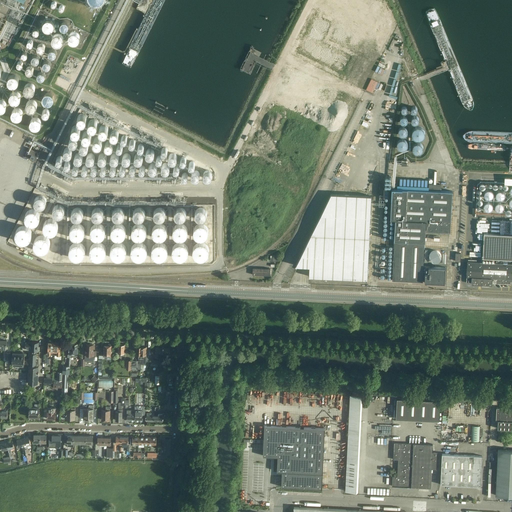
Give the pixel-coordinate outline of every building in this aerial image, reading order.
[(329,0),(317,0),(315,6),(367,33),(372,22),(329,0)] [(44,22),(44,23),(44,24),(44,25),(44,26),(44,27),(45,28),(45,29),(46,29),(47,30),(48,30),(49,30),(50,30),(51,30),(52,29),(53,29),(53,28),(54,28),(54,27),(54,26),(54,25),(54,24),(54,23),(54,22),(53,22),(53,21),(52,20),(51,20),(50,20),(50,19),(49,19),(48,19),(47,20),(46,20),(45,21),(44,22)] [(64,22),(63,22),(62,23),(61,24),(61,25),(61,26),(61,27),(62,28),(63,29),(64,30),(65,30),(66,30),(66,29),(67,29),(68,29),(68,28),(69,27),(69,26),(69,25),(69,24),(69,23),(68,23),(67,22),(66,22),(65,21),(64,21),(64,22)] [(71,34),(70,35),(70,36),(69,37),(69,38),(69,39),(70,39),(70,40),(70,41),(71,41),(71,42),(72,42),(72,43),(73,43),(74,43),(75,43),(76,43),(77,43),(78,43),(78,42),(79,42),(79,41),(80,41),(80,40),(80,39),(80,38),(80,37),(80,36),(80,35),(79,34),(78,33),(77,33),(77,32),(76,32),(75,32),(74,32),(73,32),(73,33),(72,33),(71,33),(71,34)] [(54,35),(54,36),(53,37),(53,38),(53,39),(53,40),(53,41),(53,42),(54,43),(54,44),(55,44),(56,45),(57,45),(58,45),(59,45),(60,45),(61,45),(61,44),(62,44),(62,43),(63,43),(63,42),(64,41),(64,40),(64,39),(64,38),(63,37),(63,36),(62,36),(62,35),(61,35),(60,34),(59,34),(58,34),(57,34),(56,34),(55,35),(54,35)] [(366,55),(371,46),(373,42),(370,41),(367,40),(362,50),(365,51),(364,53),(366,55)] [(418,75),(414,65),(401,72),(405,81),(418,75)] [(18,77),(17,76),(16,75),(15,75),(14,75),(13,75),(12,75),(11,75),(10,76),(10,77),(9,77),(9,78),(8,79),(8,80),(8,81),(8,82),(9,83),(9,84),(10,85),(11,85),(11,86),(12,86),(13,86),(14,86),(15,86),(16,85),(17,85),(18,84),(19,83),(19,82),(19,81),(19,80),(19,79),(18,78),(18,77)] [(21,98),(21,97),(21,96),(21,95),(20,94),(19,93),(18,92),(17,92),(16,92),(15,92),(14,92),(13,92),(12,93),(11,94),(11,95),(10,96),(10,97),(10,98),(10,99),(11,100),(11,101),(12,102),(13,102),(13,103),(14,103),(15,103),(16,103),(17,103),(18,102),(19,102),(20,101),(21,100),(21,99),(21,98)] [(54,98),(54,97),(54,96),(53,95),(53,94),(52,94),(51,93),(50,92),(49,92),(48,92),(47,92),(46,93),(45,93),(44,94),(44,95),(43,95),(43,96),(43,97),(43,98),(43,99),(43,100),(43,101),(44,101),(44,102),(45,103),(46,103),(47,103),(48,104),(49,104),(50,103),(51,103),(52,103),(52,102),(53,101),(53,100),(54,99),(54,98)] [(23,114),(23,113),(23,112),(22,111),(22,110),(21,110),(20,109),(19,109),(18,108),(17,108),(16,108),(15,109),(14,109),(13,110),(12,111),(12,112),(12,113),(12,114),(12,115),(12,116),(13,117),(13,118),(14,119),(15,119),(16,119),(17,119),(18,119),(19,119),(20,119),(20,118),(21,118),(22,117),(22,116),(23,115),(23,114)] [(86,119),(86,118),(86,117),(86,116),(85,115),(84,115),(84,114),(83,114),(82,114),(81,114),(80,114),(79,114),(78,115),(77,116),(77,117),(77,118),(77,119),(77,120),(78,121),(79,122),(80,122),(81,123),(82,123),(83,122),(84,122),(84,121),(85,121),(86,120),(86,119)] [(408,120),(408,119),(408,118),(407,117),(406,116),(405,116),(404,116),(403,116),(402,116),(401,117),(401,118),(400,118),(400,119),(400,120),(400,121),(401,122),(401,123),(402,123),(403,123),(403,124),(404,124),(405,124),(406,123),(407,122),(408,121),(408,120)] [(41,123),(41,122),(41,121),(41,120),(40,120),(40,119),(39,118),(38,118),(37,118),(36,118),(35,118),(34,118),(33,118),(33,119),(32,119),(31,120),(31,121),(30,122),(30,123),(30,124),(31,125),(31,126),(32,127),(33,128),(34,128),(35,129),(36,129),(37,129),(37,128),(38,128),(39,128),(40,127),(40,126),(41,125),(41,124),(41,123)] [(97,125),(97,124),(97,123),(96,122),(96,121),(95,120),(94,120),(93,119),(92,119),(91,120),(90,120),(89,120),(89,121),(88,122),(88,123),(88,124),(88,125),(88,126),(89,127),(90,128),(91,128),(92,128),(93,128),(94,128),(95,128),(95,127),(96,127),(96,126),(97,125)] [(80,130),(80,129),(80,128),(80,127),(79,127),(78,126),(78,125),(77,125),(76,125),(75,125),(74,125),(73,125),(72,126),(72,127),(71,127),(71,128),(71,129),(71,130),(71,131),(72,132),(72,133),(73,133),(74,134),(75,134),(76,134),(77,134),(78,133),(79,132),(80,131),(80,130)] [(107,130),(108,129),(108,128),(107,127),(106,126),(105,125),(104,125),(103,125),(102,125),(101,125),(100,126),(99,127),(99,128),(98,129),(99,130),(99,131),(99,132),(100,133),(101,133),(102,134),(103,134),(104,134),(105,133),(106,133),(107,132),(107,131),(107,130)] [(408,132),(408,131),(408,130),(408,129),(407,128),(406,128),(406,127),(405,127),(404,127),(403,127),(402,127),(401,127),(401,128),(400,128),(400,129),(399,130),(399,131),(399,132),(399,133),(399,134),(400,135),(401,135),(401,136),(402,136),(403,136),(404,136),(405,136),(406,136),(406,135),(407,135),(407,134),(408,133),(408,132)] [(425,135),(425,134),(425,133),(425,132),(424,131),(424,130),(423,129),(422,128),(421,127),(420,127),(419,127),(418,127),(417,127),(416,128),(415,128),(414,129),(413,130),(412,131),(412,132),(412,134),(412,135),(412,136),(413,137),(414,138),(415,139),(416,140),(417,140),(418,140),(419,140),(420,140),(421,140),(422,139),(423,138),(424,138),(424,137),(425,136),(425,135)] [(91,136),(91,135),(91,134),(91,133),(90,132),(89,131),(88,131),(87,131),(86,131),(85,131),(84,131),(83,132),(82,133),(82,134),(82,135),(82,136),(82,137),(83,138),(83,139),(84,139),(85,139),(86,140),(87,140),(88,139),(89,139),(90,138),(91,137),(91,136)] [(119,137),(120,136),(120,135),(119,134),(119,133),(118,133),(117,132),(116,132),(115,131),(114,132),(113,132),(112,133),(111,133),(111,134),(111,135),(110,136),(111,137),(111,138),(111,139),(112,139),(113,140),(114,140),(115,140),(116,140),(117,140),(118,139),(119,139),(119,138),(119,137)] [(102,142),(102,141),(102,140),(101,139),(101,138),(100,137),(99,137),(99,136),(98,136),(97,136),(96,136),(95,137),(94,137),(94,138),(93,139),(93,140),(93,141),(93,142),(93,143),(94,143),(94,144),(95,145),(96,145),(97,145),(98,145),(99,145),(100,144),(101,143),(102,142)] [(408,145),(408,144),(408,143),(408,142),(407,142),(407,141),(406,140),(405,139),(404,139),(403,139),(402,139),(401,139),(400,139),(399,140),(398,141),(398,142),(397,143),(397,144),(397,145),(397,146),(398,147),(398,148),(399,148),(400,149),(401,150),(402,150),(403,150),(404,150),(405,149),(406,149),(407,148),(407,147),(408,147),(408,146),(408,145)] [(114,148),(114,147),(114,146),(114,145),(113,144),(113,143),(112,143),(111,142),(110,142),(109,142),(108,142),(107,143),(106,143),(106,144),(105,145),(105,146),(105,147),(105,148),(106,149),(106,150),(107,151),(108,151),(109,151),(110,151),(111,151),(112,151),(113,150),(113,149),(114,148)] [(423,148),(423,147),(423,146),(422,145),(422,144),(421,144),(420,143),(419,143),(418,143),(417,143),(416,143),(415,143),(415,144),(414,144),(413,145),(413,146),(412,147),(412,148),(412,149),(413,150),(413,151),(413,152),(414,153),(415,153),(416,154),(417,154),(418,154),(419,154),(420,153),(421,153),(422,152),(423,151),(423,150),(423,149),(423,148)] [(322,189),(331,194),(371,196),(373,154),(343,145),(322,189)] [(40,154),(29,149),(25,157),(37,162),(40,154)] [(384,187),(382,210),(391,211),(390,218),(389,218),(390,218),(395,219),(395,232),(394,240),(395,240),(392,280),(423,281),(423,269),(423,265),(426,220),(427,220),(426,231),(427,231),(427,230),(450,231),(452,191),(445,191),(440,190),(441,185),(429,184),(428,190),(384,187)] [(484,194),(484,195),(484,196),(484,197),(485,197),(485,198),(486,198),(487,199),(488,199),(489,199),(490,198),(491,197),(492,197),(492,196),(492,195),(492,194),(492,193),(492,192),(491,192),(491,191),(490,191),(490,190),(489,190),(488,190),(487,190),(486,190),(486,191),(485,191),(485,192),(484,192),(484,193),(484,194)] [(495,194),(495,195),(495,196),(496,196),(496,197),(496,198),(497,198),(498,199),(499,199),(500,199),(501,199),(502,198),(503,198),(503,197),(504,197),(504,196),(504,195),(504,194),(504,193),(504,192),(503,191),(502,190),(501,190),(500,190),(499,190),(498,190),(497,190),(497,191),(496,191),(496,192),(495,192),(495,193),(495,194)] [(309,276),(367,279),(371,196),(331,194),(296,265),(309,266),(309,276)] [(39,196),(37,196),(35,197),(34,199),(33,201),(33,203),(34,206),(36,208),(38,209),(40,209),(42,208),(45,207),(46,205),(46,202),(46,200),(45,199),(44,197),(42,196),(39,196)] [(483,206),(483,207),(483,208),(483,209),(484,209),(484,210),(485,210),(486,211),(487,211),(488,211),(489,211),(490,210),(491,210),(491,209),(492,209),(492,208),(492,207),(492,206),(492,205),(492,204),(491,204),(491,203),(490,203),(490,202),(489,202),(488,202),(487,202),(486,202),(485,203),(484,203),(484,204),(483,204),(483,205),(483,206)] [(495,206),(494,207),(495,207),(495,208),(495,209),(496,210),(497,210),(497,211),(498,211),(499,211),(500,211),(501,211),(501,210),(502,210),(502,209),(503,209),(503,208),(503,207),(503,206),(503,205),(503,204),(502,204),(502,203),(501,203),(500,202),(499,202),(498,202),(497,203),(496,203),(496,204),(495,204),(495,205),(495,206)] [(58,204),(56,205),(54,206),(52,208),(52,210),(52,212),(53,215),(54,217),(58,218),(59,218),(61,217),(64,216),(65,214),(65,211),(65,209),(64,207),(63,206),(60,205),(58,204)] [(76,207),(74,208),(72,209),(71,211),(70,213),(70,215),(71,217),(73,219),(76,220),(79,220),(81,218),(83,216),(83,214),(83,211),(82,210),(80,209),(79,208),(76,207)] [(118,207),(116,208),(114,209),(113,211),(112,213),(112,215),(113,217),(115,219),(118,220),(119,220),(120,219),(123,218),(124,216),(125,214),(124,212),(124,211),(122,209),(120,208),(118,207)] [(92,216),(93,218),(96,219),(98,220),(101,219),(103,217),(104,215),(104,212),(103,210),(101,209),(99,208),(97,208),(95,208),(93,209),(92,211),(92,214),(92,216)] [(140,220),(141,219),(142,219),(143,218),(144,217),(145,216),(145,214),(145,213),(145,212),(144,211),(143,210),(142,209),(141,208),(140,208),(139,208),(138,208),(137,208),(136,208),(135,209),(134,210),(134,211),(133,212),(133,213),(133,214),(133,215),(133,216),(134,217),(135,218),(135,219),(136,219),(137,219),(139,220),(140,220)] [(160,220),(162,219),(163,219),(164,218),(165,217),(165,216),(165,214),(166,213),(165,212),(165,211),(164,210),(163,209),(162,208),(161,208),(160,208),(159,208),(158,208),(157,208),(156,209),(155,210),(154,211),(154,212),(154,213),(154,214),(154,215),(154,216),(154,217),(155,218),(156,219),(157,219),(158,219),(159,220),(160,220)] [(181,220),(183,219),(184,219),(185,218),(186,217),(186,216),(186,214),(187,213),(186,212),(186,211),(185,210),(184,209),(183,208),(182,208),(181,208),(180,208),(179,208),(178,208),(177,209),(176,210),(175,211),(175,212),(175,213),(175,214),(175,215),(175,216),(175,217),(176,218),(177,219),(178,219),(179,219),(180,220),(181,220)] [(202,220),(203,219),(204,219),(205,218),(206,217),(206,216),(207,214),(207,213),(206,212),(206,211),(205,210),(204,209),(203,208),(202,208),(201,208),(200,208),(199,208),(198,208),(197,209),(196,210),(196,211),(195,212),(195,213),(195,214),(195,215),(195,216),(196,217),(196,218),(197,219),(198,219),(199,219),(201,220),(202,220)] [(32,210),(29,210),(27,212),(25,214),(25,216),(25,219),(26,222),(28,224),(30,225),(33,225),(35,224),(38,223),(39,221),(40,218),(40,216),(39,213),(37,211),(34,210),(32,210)] [(50,218),(47,219),(44,221),(43,223),(42,225),(42,228),(43,231),(45,233),(48,234),(51,235),(54,233),(56,232),(57,229),(58,226),(57,224),(57,222),(55,220),(52,219),(50,218)] [(97,223),(94,224),(92,225),(91,228),(90,230),(90,233),(91,235),(93,238),(95,239),(98,239),(101,238),(103,236),(105,234),(105,231),(105,228),(104,227),(102,225),(100,224),(97,223)] [(134,225),(133,226),(132,228),(132,229),(131,231),(131,232),(132,233),(132,235),(133,236),(134,237),(135,238),(137,238),(138,239),(140,239),(141,239),(142,238),(144,237),(145,236),(146,235),(146,234),(147,232),(147,231),(147,229),(146,228),(145,227),(145,226),(143,225),(142,224),(141,224),(139,223),(138,223),(136,224),(135,225),(134,225)] [(154,226),(153,227),(152,228),(152,230),(152,231),(152,233),(153,235),(153,236),(155,237),(156,238),(157,239),(159,239),(161,239),(162,239),(164,238),(165,237),(166,236),(167,235),(167,233),(167,232),(167,230),(167,229),(166,227),(165,226),(165,225),(164,224),(162,224),(161,223),(159,223),(158,224),(157,224),(155,225),(154,226)] [(196,226),(195,227),(194,228),(193,230),(193,231),(193,233),(194,235),(195,236),(196,237),(197,238),(199,239),(200,239),(202,239),(203,239),(205,238),(206,237),(207,236),(208,235),(208,233),(209,232),(209,230),(208,229),(208,227),(207,226),(206,225),(205,224),(203,224),(202,223),(201,223),(199,224),(198,224),(197,225),(196,226)] [(77,224),(74,224),(72,226),(70,228),(70,230),(70,232),(71,235),(73,237),(75,238),(78,238),(80,238),(82,236),(84,234),(84,231),(84,228),(83,227),(81,225),(79,224),(77,224)] [(115,238),(117,239),(121,239),(124,237),(126,235),(126,231),(126,228),(124,226),(121,224),(118,224),(115,224),(113,226),(111,229),(111,231),(111,234),(113,236),(115,238)] [(175,226),(174,227),(173,228),(173,230),(173,231),(173,233),(174,235),(174,236),(175,237),(177,238),(178,239),(180,239),(181,239),(183,239),(184,238),(185,237),(187,236),(187,235),(188,233),(188,232),(188,230),(188,229),(187,227),(186,226),(186,225),(184,225),(183,224),(182,224),(180,224),(179,224),(177,224),(176,225),(175,226)] [(22,228),(19,229),(17,230),(15,233),(15,235),(15,238),(16,240),(18,242),(20,244),(23,244),(26,243),(28,242),(29,240),(30,237),(30,234),(29,232),(27,230),(25,229),(22,228)] [(511,234),(483,234),(482,258),(511,259),(511,234)] [(40,235),(37,236),(34,238),(33,240),(32,243),(32,246),(33,249),(35,251),(38,253),(41,253),(44,252),(47,251),(48,248),(49,245),(49,242),(48,239),(46,237),(43,236),(40,235)] [(77,242),(74,243),(72,245),(70,247),(69,249),(69,252),(70,254),(72,256),(75,258),(78,258),(80,257),(83,255),(84,253),(85,250),(84,247),(83,246),(82,244),(79,243),(77,242)] [(97,242),(94,243),(92,245),(90,247),(89,250),(89,253),(90,255),(93,258),(95,259),(98,259),(102,258),(104,257),(106,254),(106,251),(106,248),(105,246),(103,244),(100,243),(97,242)] [(110,253),(111,255),(112,256),(113,257),(114,258),(116,259),(118,259),(119,259),(121,259),(122,258),(124,257),(125,256),(126,255),(126,253),(127,252),(127,250),(126,248),(126,247),(125,246),(124,244),(122,243),(121,243),(119,242),(117,242),(116,243),(114,243),(113,244),(112,246),(111,247),(110,248),(110,250),(110,252),(110,253)] [(131,253),(131,255),(132,256),(134,257),(135,258),(137,259),(138,259),(140,259),(141,259),(143,258),(144,257),(145,256),(146,255),(147,253),(147,252),(147,250),(147,248),(146,247),(145,245),(144,244),(143,243),(141,243),(140,242),(138,242),(136,243),(135,243),(134,244),(132,246),(131,247),(131,248),(130,250),(131,252),(131,253)] [(152,253),(152,255),(153,256),(154,257),(156,258),(157,259),(159,259),(161,259),(162,259),(164,258),(165,257),(166,256),(167,255),(168,253),(168,251),(168,250),(168,248),(167,247),(166,245),(165,244),(164,243),(162,243),(160,242),(159,242),(157,243),(156,243),(154,244),(153,245),(152,247),(152,248),(151,250),(151,252),(152,253)] [(172,253),(173,255),(174,256),(175,257),(176,258),(178,259),(180,259),(181,259),(182,259),(184,258),(186,257),(187,256),(188,255),(188,253),(189,252),(189,250),(188,248),(188,247),(187,246),(186,244),(184,243),(183,243),(181,242),(179,243),(178,243),(176,243),(175,244),(174,246),(173,247),(172,249),(172,250),(172,252),(172,253)] [(193,253),(194,255),(194,256),(196,257),(197,258),(199,259),(200,259),(202,259),(203,259),(205,258),(206,257),(207,256),(208,255),(209,253),(209,251),(209,250),(209,248),(208,247),(208,245),(206,244),(205,243),(203,243),(202,242),(200,242),(198,243),(197,243),(196,244),(194,245),(194,247),(193,248),(193,250),(193,252),(193,253)] [(441,256),(440,254),(439,252),(438,251),(436,250),(434,250),(432,250),(430,252),(429,253),(428,255),(428,256),(428,258),(429,260),(431,262),(433,262),(435,263),(437,262),(439,261),(440,259),(441,257),(441,256)] [(468,269),(467,276),(494,278),(499,278),(511,278),(511,260),(508,260),(508,263),(494,263),(494,259),(481,258),(481,262),(468,261),(468,269)] [(430,266),(425,266),(425,282),(426,282),(426,281),(445,282),(445,267),(430,267),(430,266)] [(25,348),(25,350),(29,350),(31,350),(30,366),(35,366),(36,354),(34,353),(34,351),(39,351),(40,346),(39,346),(39,342),(31,341),(31,342),(26,342),(25,348)] [(68,349),(68,355),(70,355),(71,354),(73,354),(73,356),(77,356),(77,354),(78,354),(78,349),(77,349),(77,344),(77,343),(75,343),(75,344),(70,343),(70,346),(69,346),(69,349),(68,349)] [(85,358),(85,359),(85,361),(88,361),(93,362),(94,355),(96,355),(96,351),(93,351),(94,344),(88,344),(86,344),(86,351),(85,351),(85,358)] [(112,345),(104,345),(103,356),(104,356),(104,358),(107,358),(107,356),(111,356),(112,345)] [(141,347),(136,346),(136,354),(138,355),(138,361),(131,360),(131,367),(137,367),(137,369),(140,369),(140,368),(141,347)] [(156,347),(155,357),(159,357),(159,353),(170,354),(170,348),(156,347)] [(28,361),(24,361),(25,353),(13,352),(12,365),(28,366),(28,361)] [(29,366),(28,384),(38,384),(39,366),(35,366),(30,366),(29,366)] [(53,385),(53,379),(53,374),(46,374),(46,377),(47,377),(47,378),(44,378),(44,384),(53,385)] [(362,395),(350,395),(345,491),(358,492),(362,395)] [(439,421),(440,401),(397,398),(396,418),(439,421)] [(34,417),(39,417),(39,407),(39,404),(35,404),(35,407),(29,407),(29,417),(30,417),(30,418),(34,419),(34,417)] [(85,420),(88,420),(88,418),(93,418),(94,408),(93,408),(93,405),(89,405),(89,408),(84,408),(84,418),(85,418),(85,420)] [(102,410),(101,420),(110,420),(110,406),(106,406),(106,410),(102,410)] [(47,410),(47,419),(55,419),(55,407),(52,407),(48,407),(47,410)] [(511,407),(496,407),(496,420),(498,420),(497,428),(511,428),(511,407)] [(66,419),(75,419),(75,410),(75,408),(71,408),(71,410),(67,410),(67,414),(66,414),(66,419)] [(127,410),(127,420),(135,421),(135,415),(135,410),(127,410)] [(135,415),(135,421),(143,421),(143,410),(135,410),(135,415)] [(155,421),(155,415),(151,415),(151,413),(147,413),(147,421),(155,421)] [(155,415),(155,421),(163,421),(163,419),(168,419),(168,414),(163,413),(158,413),(158,416),(155,415)] [(263,447),(263,455),(270,456),(278,456),(277,471),(282,471),(296,472),(322,473),(324,450),(325,428),(264,425),(263,447)] [(49,447),(60,448),(60,441),(62,441),(62,434),(55,434),(55,435),(52,435),(52,439),(49,439),(49,447)] [(74,443),(74,435),(65,435),(64,444),(67,447),(74,447),(74,443)] [(167,459),(167,456),(168,456),(168,455),(171,455),(171,440),(164,439),(164,455),(159,455),(158,459),(167,459)] [(394,442),(393,452),(398,452),(397,476),(392,476),(392,486),(410,486),(413,443),(394,442)] [(414,443),(413,443),(410,486),(411,487),(431,488),(432,469),(436,469),(437,452),(432,452),(433,444),(414,443)] [(496,489),(511,489),(511,450),(498,450),(496,489)] [(440,484),(449,485),(450,454),(442,454),(440,484)] [(449,485),(457,485),(458,455),(450,454),(449,485)] [(466,455),(458,455),(457,485),(465,486),(466,455)] [(474,456),(466,455),(465,486),(473,486),(474,456)] [(474,456),(473,486),(481,486),(482,456),(474,456)] [(282,476),(281,487),(287,487),(322,488),(322,473),(296,472),(282,471),(282,476)]
